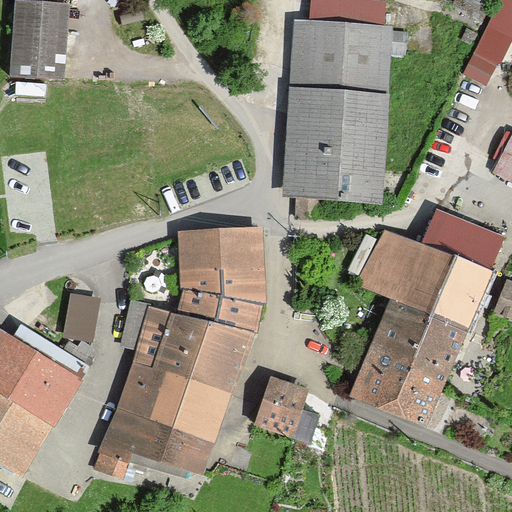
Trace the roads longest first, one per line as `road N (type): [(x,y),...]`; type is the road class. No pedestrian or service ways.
road 1 (residential): [(277,199),(279,351),(339,401),(511,471)]
road 2 (residential): [(0,283),(277,199)]
road 3 (unclassified): [(157,0),(253,124),(277,199)]
road 4 (track): [(97,0),(93,68),(205,71)]
road 5 (track): [(150,233),(139,195),(64,212),(57,264)]
